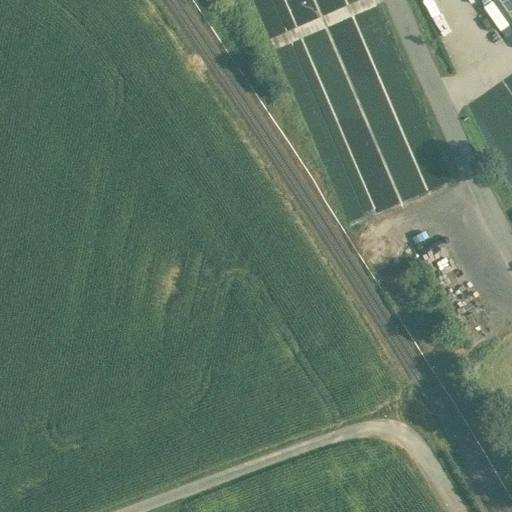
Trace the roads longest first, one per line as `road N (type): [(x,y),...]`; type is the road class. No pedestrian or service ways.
road 1 (unclassified): [(136,511),(365,425),(396,428),(415,443),(457,511)]
road 2 (unclassified): [(511,247),(399,0)]
